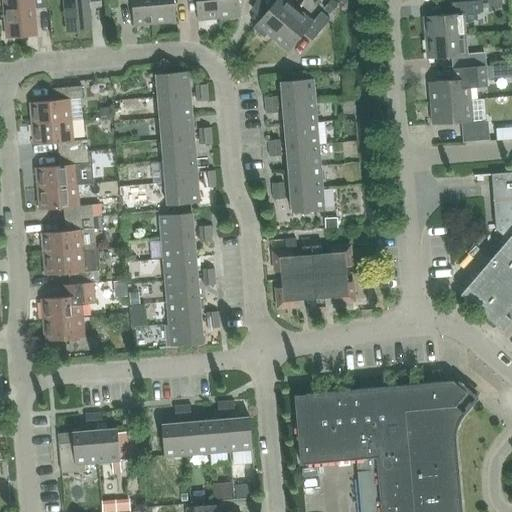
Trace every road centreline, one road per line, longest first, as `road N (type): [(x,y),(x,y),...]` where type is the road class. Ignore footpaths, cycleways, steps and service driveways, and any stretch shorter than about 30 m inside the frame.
road 1 (residential): [(18,378),(3,89),(16,72),(41,63),(183,53),(212,65),(222,81),(234,193),(245,212),(262,354)]
road 2 (residential): [(18,378),(262,354)]
road 3 (residential): [(417,325),(401,157)]
road 4 (residential): [(262,354),(417,325)]
road 5 (residential): [(275,511),(262,354)]
road 6 (residential): [(401,157),(392,0)]
road 7 (residential): [(30,511),(18,378)]
